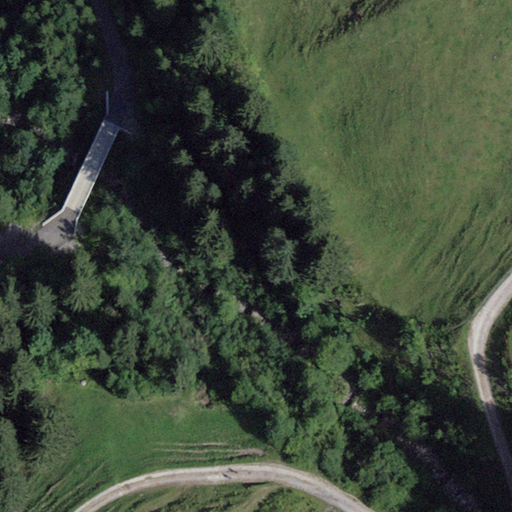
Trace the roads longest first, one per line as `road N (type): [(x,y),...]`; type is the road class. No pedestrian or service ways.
road 1 (track): [(0,258),(62,227),(111,124),(117,59),(99,0)]
road 2 (track): [(358,511),(297,478),(239,470),(133,484),(84,511)]
road 3 (track): [(511,285),(492,308),(477,351),(511,476)]
